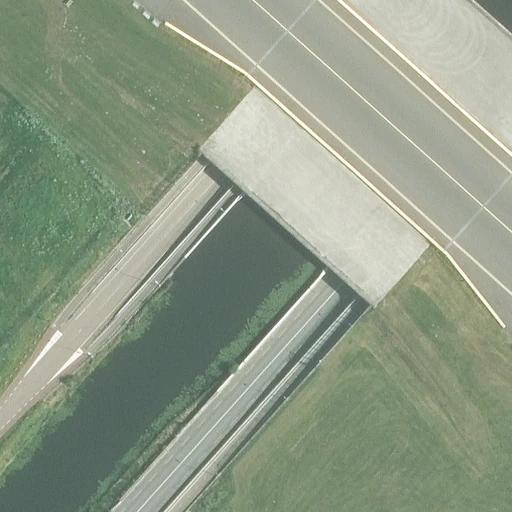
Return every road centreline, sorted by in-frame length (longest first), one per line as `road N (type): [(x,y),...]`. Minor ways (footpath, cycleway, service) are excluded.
road 1 (tertiary): [(0,422),(380,0)]
road 2 (secondary): [(132,511),(511,92)]
